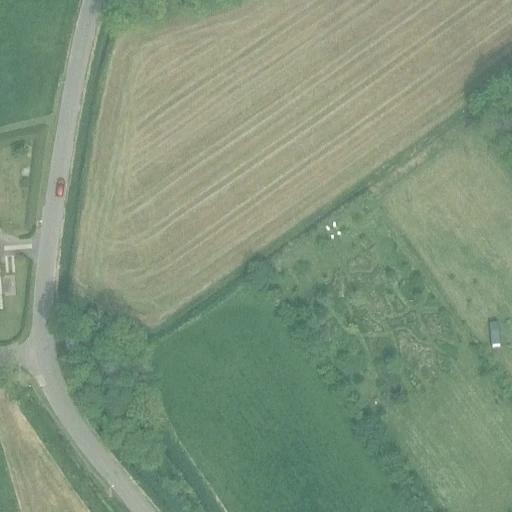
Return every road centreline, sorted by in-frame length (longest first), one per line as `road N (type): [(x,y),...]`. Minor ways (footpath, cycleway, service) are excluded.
road 1 (unclassified): [(42,359),(51,222),(91,0)]
road 2 (unclassified): [(151,511),(55,395),(42,359)]
